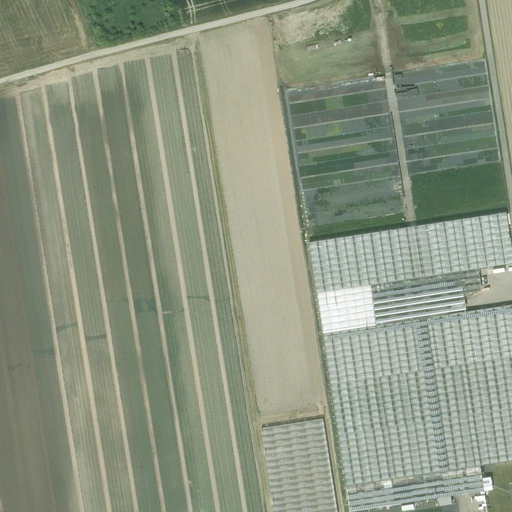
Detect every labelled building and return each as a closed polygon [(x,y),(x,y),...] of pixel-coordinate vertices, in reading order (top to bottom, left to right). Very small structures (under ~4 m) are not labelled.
[(511,258),(505,213),(309,243),(330,385),(511,357),(511,305),(466,313),(463,298),(480,289),(477,270),(511,264),(511,258)] [(511,357),(330,385),(346,487),(480,466),(511,461),(511,357)] [(337,511),(323,419),(261,429),(273,511),(337,511)] [(480,466),(441,473),(445,498),(484,492),(482,479),(480,466)] [(441,473),(346,487),(349,511),(351,511),(445,498),(441,473)] [(490,478),(482,479),(484,492),(492,490),(490,478)]
